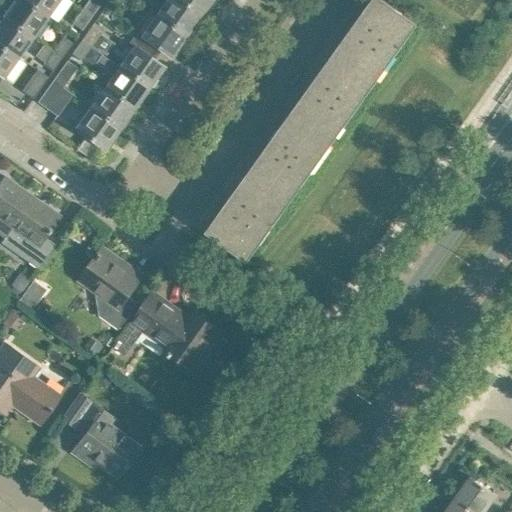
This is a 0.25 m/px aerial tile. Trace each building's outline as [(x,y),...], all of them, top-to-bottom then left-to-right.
[(47,15),(26,0),(14,0),(3,15),(32,36),(47,15)] [(57,0),(26,0),(47,15),(57,0)] [(100,0),(87,0),(82,8),(91,15),(101,0),(100,0)] [(185,36),(200,15),(178,0),(165,0),(155,15),(185,36)] [(210,0),(178,0),(200,15),(210,0)] [(352,29),(334,54),(374,82),(416,23),(384,0),(372,0),(359,20),(357,19),(351,29),(352,29)] [(80,29),(91,15),(82,8),(72,23),(80,29)] [(32,36),(3,15),(0,19),(0,43),(18,56),(32,36)] [(170,57),(185,36),(155,15),(140,36),(135,32),(131,36),(157,55),(161,50),(170,57)] [(91,25),(80,41),(89,47),(91,45),(100,32),(91,25)] [(62,35),(52,50),(61,56),(71,42),(62,35)] [(154,59),(157,55),(131,36),(127,43),(133,47),(119,66),(149,87),(163,66),(154,59)] [(83,56),(89,47),(80,41),(71,53),(80,60),(83,56)] [(18,56),(0,43),(0,75),(3,77),(18,56)] [(103,54),(91,45),(89,47),(83,56),(95,64),(103,54)] [(51,70),(61,56),(52,50),(42,64),(51,70)] [(332,141),(374,82),(334,54),(317,78),(315,78),(309,87),(310,88),(292,113),(332,141)] [(66,59),(36,102),(45,108),(60,87),(62,89),(77,67),(66,59)] [(134,107),(149,87),(119,66),(105,87),(134,107)] [(35,70),(21,90),(31,98),(45,77),(35,70)] [(71,95),(62,89),(60,87),(45,108),(56,116),(71,95)] [(119,128),(134,107),(105,87),(90,107),(119,128)] [(104,149),(119,128),(90,107),(75,128),(86,136),(77,149),(89,158),(98,145),(104,149)] [(290,200),(332,141),(292,113),(275,137),(274,136),(267,146),(268,147),(250,171),(290,200)] [(248,259),(290,200),(250,171),(233,196),(232,195),(225,204),(226,205),(208,230),(248,259)] [(4,176),(0,181),(0,236),(3,238),(0,242),(38,269),(56,245),(44,237),(59,215),(33,197),(30,201),(2,181),(5,177),(4,176)] [(80,279),(98,291),(101,315),(119,327),(118,328),(119,329),(138,303),(128,295),(142,275),(128,265),(125,270),(100,252),(80,279)] [(173,306),(152,292),(132,320),(113,347),(125,355),(144,329),(167,346),(164,349),(193,369),(221,330),(193,310),(185,321),(173,313),(172,306),(173,306)] [(2,343),(0,345),(0,408),(6,413),(12,405),(39,424),(57,399),(42,388),(44,385),(30,376),(36,367),(2,343)] [(138,445),(110,425),(114,419),(79,394),(62,418),(84,434),(75,447),(116,476),(123,466),(125,468),(128,464),(126,462),(138,445)] [(483,511),(496,494),(476,480),(470,476),(456,496),(477,511),(483,511)] [(477,511),(456,496),(444,511),(477,511)]
